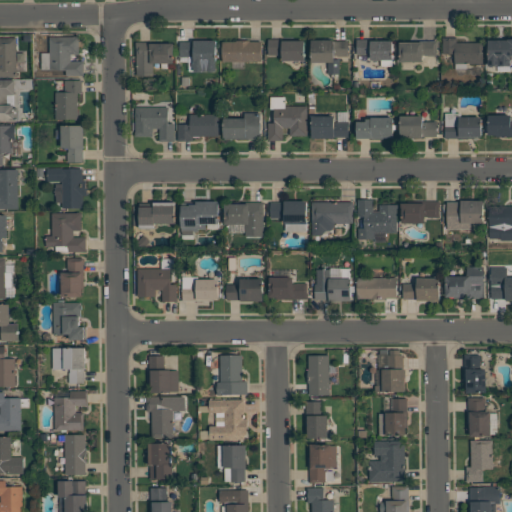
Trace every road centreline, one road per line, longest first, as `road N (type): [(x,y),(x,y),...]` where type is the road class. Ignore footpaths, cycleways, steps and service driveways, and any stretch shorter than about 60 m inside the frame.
road 1 (residential): [(0,17),(511,11)]
road 2 (residential): [(113,16),(122,511)]
road 3 (residential): [(117,173),(511,168)]
road 4 (residential): [(119,335),(511,333)]
road 5 (residential): [(433,333),(434,511)]
road 6 (residential): [(279,334),(281,511)]
